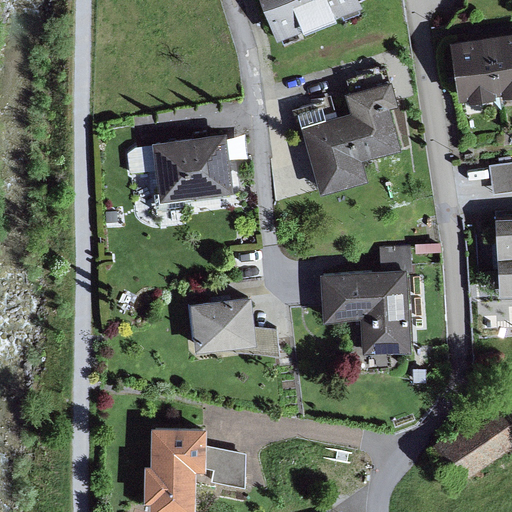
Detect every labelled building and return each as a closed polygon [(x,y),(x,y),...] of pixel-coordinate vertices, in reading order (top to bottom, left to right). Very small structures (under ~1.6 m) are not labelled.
[(360,0),(261,0),(276,37),(362,4),(360,0)] [(511,29),(493,33),(502,91),(505,90),(506,94),(511,93),(511,29)] [(493,33),(452,39),(460,97),(469,96),(470,100),(497,96),(496,92),(502,91),(493,33)] [(392,73),(347,85),(353,106),(358,127),(372,123),(379,148),(402,142),(391,101),(399,98),(392,73)] [(358,127),(353,106),(304,119),(322,187),(368,174),(363,153),(379,148),(372,123),(358,127)] [(227,126),(153,136),(153,141),(157,166),(160,193),(234,184),(227,126)] [(157,166),(153,141),(137,143),(129,150),(131,169),(157,166)] [(511,158),(490,162),(495,191),(511,188),(511,158)] [(118,221),(117,210),(107,210),(108,222),(118,221)] [(511,214),(497,215),(500,291),(511,290),(511,214)] [(442,238),(415,240),(416,250),(442,248),(442,238)] [(408,261),(321,266),(324,316),(362,314),(364,348),(413,345),(408,261)] [(252,294),(192,301),(197,348),(218,346),(258,341),(256,324),(252,294)] [(277,328),(256,324),(258,341),(218,346),(278,353),(277,328)] [(426,364),(412,365),(413,378),(426,377),(426,364)] [(511,408),(502,394),(433,442),(459,479),(511,442),(511,408)] [(206,426),(152,425),(151,463),(144,463),(144,497),(150,498),(150,508),(192,509),(193,467),(205,467),(206,443),(206,426)] [(247,452),(206,443),(205,467),(214,469),(212,479),(245,485),(247,452)]
